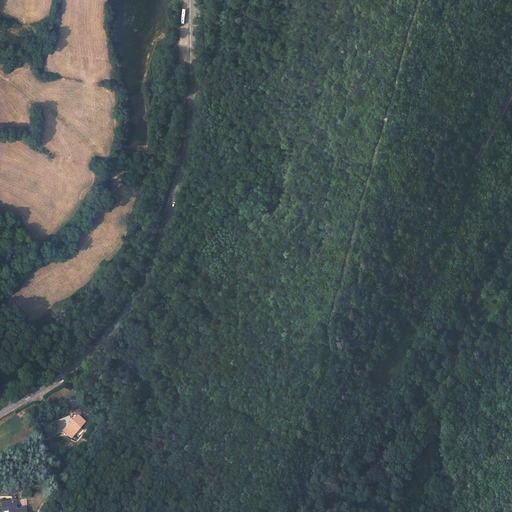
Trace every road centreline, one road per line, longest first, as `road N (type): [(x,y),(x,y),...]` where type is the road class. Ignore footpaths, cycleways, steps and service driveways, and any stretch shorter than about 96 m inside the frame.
road 1 (track): [(271,511),(326,369),(340,286),(419,0)]
road 2 (secondary): [(194,0),(189,133),(152,263),(87,356),(0,413)]
road 3 (track): [(195,95),(177,104),(159,167),(113,172),(94,144),(0,73)]
road 4 (track): [(511,177),(445,325),(428,379),(434,391)]
road 5 (track): [(434,391),(366,473),(304,511)]
